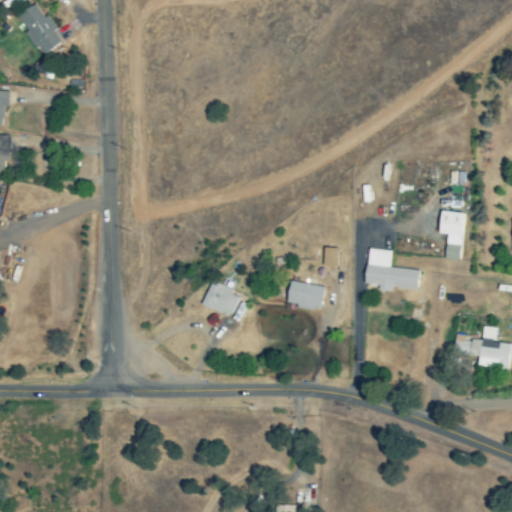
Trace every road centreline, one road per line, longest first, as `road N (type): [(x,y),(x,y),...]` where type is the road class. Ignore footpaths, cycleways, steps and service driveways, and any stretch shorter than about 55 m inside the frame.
road 1 (tertiary): [(0,393),(311,393),(374,405),(511,457)]
road 2 (residential): [(114,394),(102,0)]
